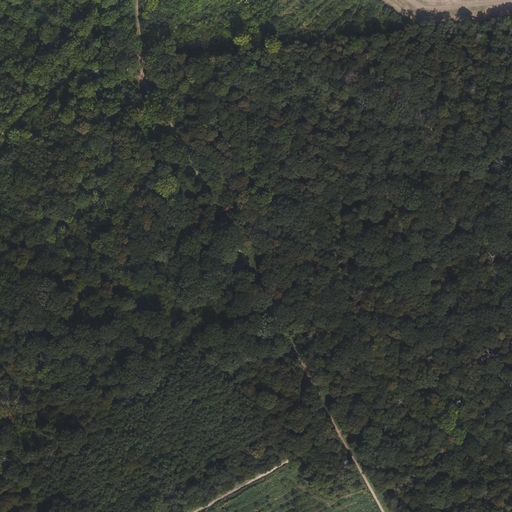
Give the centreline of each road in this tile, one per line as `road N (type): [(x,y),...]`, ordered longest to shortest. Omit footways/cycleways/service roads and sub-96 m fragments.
road 1 (track): [(136,0),(142,72),(381,511)]
road 2 (track): [(511,334),(190,511)]
road 3 (track): [(0,136),(72,78),(101,68),(142,72)]
